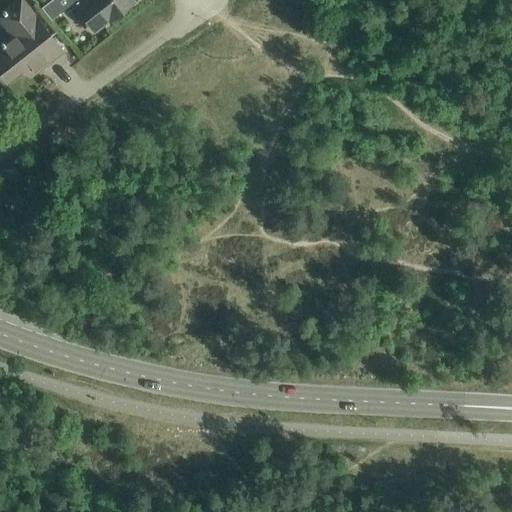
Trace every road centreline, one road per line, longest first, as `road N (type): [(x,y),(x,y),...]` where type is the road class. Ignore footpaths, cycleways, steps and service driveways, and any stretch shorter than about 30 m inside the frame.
road 1 (secondary): [(511,408),(207,389),(0,334)]
road 2 (residential): [(196,11),(0,155)]
